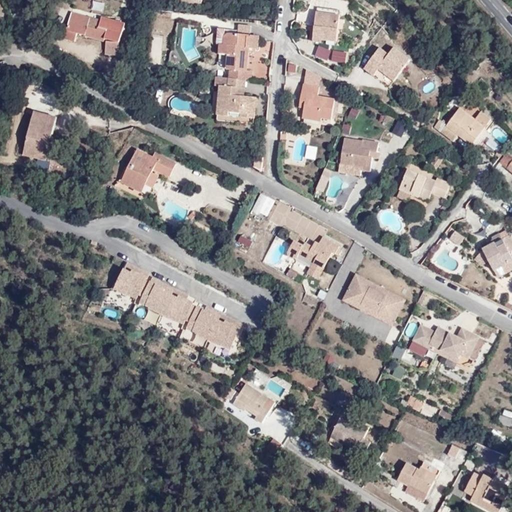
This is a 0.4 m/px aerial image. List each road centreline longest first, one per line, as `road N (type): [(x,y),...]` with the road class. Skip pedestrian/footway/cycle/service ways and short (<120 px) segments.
road 1 (residential): [(100,241),(263,318),(271,312),(261,292),(141,225),(99,226)]
road 2 (unclassified): [(17,58),(41,61),(271,184)]
road 3 (unclassified): [(271,184),(408,268)]
road 4 (residential): [(271,184),(277,40)]
road 5 (residential): [(408,268),(483,171)]
